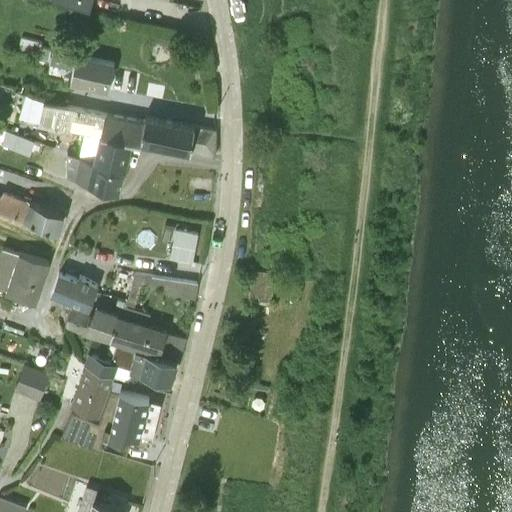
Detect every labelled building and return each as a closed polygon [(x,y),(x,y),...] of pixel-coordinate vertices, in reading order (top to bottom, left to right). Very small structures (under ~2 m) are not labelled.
[(39,39),(41,40),(42,35),(21,30),(18,43),(37,48),(39,39)] [(39,39),(37,48),(34,51),(36,51),(50,54),(50,55),(73,60),(76,47),(43,40),(41,40),(39,39)] [(76,45),(76,47),(70,75),(109,83),(114,54),(76,45)] [(5,55),(0,69),(0,77),(21,85),(28,63),(5,55)] [(39,116),(43,95),(33,92),(33,90),(24,88),(18,110),(28,113),(39,116)] [(43,95),(39,116),(93,126),(99,127),(100,125),(101,124),(105,107),(66,99),(43,95)] [(105,107),(101,124),(133,132),(140,134),(190,145),(195,118),(144,108),(143,113),(105,107)] [(195,118),(190,145),(216,150),(216,122),(195,118)] [(6,122),(1,138),(27,147),(32,132),(6,122)] [(77,149),(93,152),(97,133),(92,132),(93,126),(83,124),(77,149)] [(100,125),(99,127),(97,133),(93,152),(124,163),(125,163),(133,132),(101,124),(100,125)] [(73,168),(77,149),(67,146),(67,167),(73,168)] [(77,149),(73,168),(73,170),(119,183),(124,163),(93,152),(77,149)] [(0,203),(23,212),(29,194),(3,184),(1,189),(0,188),(0,203)] [(29,194),(23,212),(59,225),(64,207),(29,194)] [(124,200),(113,204),(117,214),(128,210),(124,200)] [(164,215),(161,231),(173,233),(170,248),(172,249),(192,254),(198,227),(175,221),(176,218),(164,215)] [(0,280),(6,283),(19,244),(3,239),(0,247),(0,280)] [(19,244),(6,283),(5,284),(36,295),(50,254),(19,244)] [(248,262),(246,276),(252,277),(260,277),(260,288),(266,288),(272,289),(273,275),(279,276),(281,253),(277,252),(275,252),(269,252),(268,263),(248,262)] [(88,302),(90,297),(98,275),(79,266),(78,270),(59,263),(50,286),(69,293),(68,295),(73,296),(88,302)] [(129,283),(125,294),(134,299),(142,276),(166,280),(165,286),(195,290),(198,275),(144,266),(134,265),(129,283)] [(88,302),(73,296),(65,316),(82,323),(94,298),(90,297),(88,302)] [(94,298),(82,323),(110,332),(114,319),(112,319),(117,306),(94,298)] [(117,306),(147,315),(150,306),(124,298),(124,301),(120,299),(117,306)] [(114,319),(110,332),(115,334),(136,341),(147,344),(159,348),(167,321),(166,321),(147,315),(117,306),(112,319),(114,319)] [(167,321),(159,348),(177,355),(179,355),(186,330),(175,327),(178,319),(168,315),(166,321),(167,321)] [(85,356),(114,367),(118,354),(130,358),(129,362),(140,364),(147,344),(136,341),(115,334),(109,352),(87,344),(85,356)] [(147,344),(140,364),(170,373),(177,355),(159,348),(147,344)] [(0,349),(0,356),(17,364),(19,357),(0,349)] [(240,351),(235,370),(249,373),(254,354),(240,351)] [(24,355),(14,381),(40,391),(49,365),(24,355)] [(114,367),(85,356),(70,396),(99,408),(114,367)] [(70,406),(62,431),(79,437),(80,434),(91,437),(99,440),(103,427),(105,427),(115,431),(135,437),(139,426),(151,430),(162,396),(119,382),(121,376),(120,375),(112,373),(102,403),(98,415),(88,412),(86,411),(70,406)] [(85,511),(92,491),(96,492),(99,482),(86,478),(75,511),(85,511)] [(0,488),(0,504),(20,511),(26,499),(0,488)] [(92,491),(85,511),(119,511),(123,501),(96,492),(92,491)]
